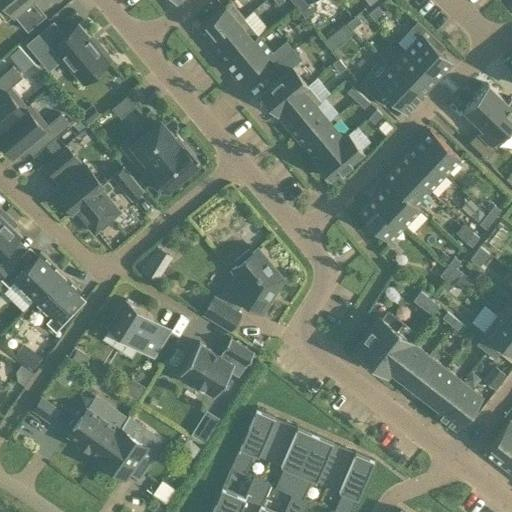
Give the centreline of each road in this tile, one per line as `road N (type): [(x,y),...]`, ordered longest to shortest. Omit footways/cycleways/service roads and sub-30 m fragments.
road 1 (residential): [(302,239),(326,274),(298,326),(301,344),(455,463)]
road 2 (residential): [(302,239),(410,123),(511,35)]
road 3 (residential): [(111,268),(0,433)]
road 4 (residential): [(235,160),(111,268)]
road 5 (residential): [(142,45),(235,160)]
road 6 (residential): [(0,176),(90,261),(111,268)]
